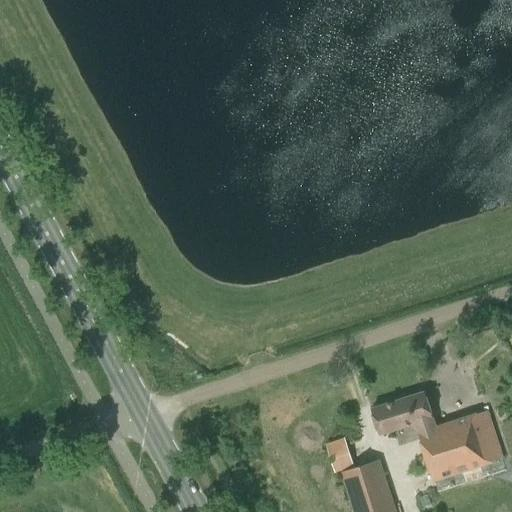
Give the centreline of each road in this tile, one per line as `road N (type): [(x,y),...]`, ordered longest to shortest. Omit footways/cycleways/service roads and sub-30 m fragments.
road 1 (unclassified): [(141,418),(511,300)]
road 2 (secondary): [(141,418),(0,153)]
road 3 (unclassified): [(0,461),(141,418)]
